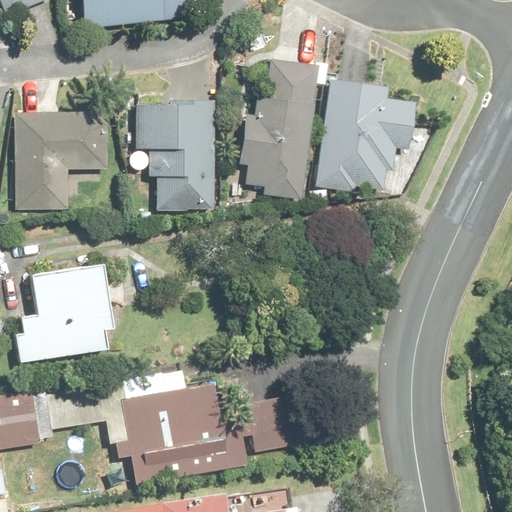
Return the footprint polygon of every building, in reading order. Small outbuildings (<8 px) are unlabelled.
[(0,0),(7,16),(46,0),(0,0)] [(83,0),(85,25),(190,21),(189,0),(83,0)] [(319,64),(271,59),(267,98),(259,97),(257,117),(246,116),(241,165),(252,166),(250,185),(265,186),(265,194),(306,198),(319,64)] [(395,156),(415,140),(417,102),(389,101),(389,88),(365,87),(365,81),(329,79),(323,188),(383,191),(384,172),(394,172),(395,156)] [(215,99),(137,100),(137,149),(150,149),(150,177),(158,177),(158,210),(215,210),(215,99)] [(109,171),(109,112),(16,111),(15,209),(69,210),(70,170),(109,171)] [(23,363),(104,349),(101,332),(115,329),(104,265),(33,277),(40,317),(22,320),(24,334),(18,335),(23,363)] [(242,438),(254,436),(250,411),(238,413),(232,381),(186,389),(183,372),(48,394),(54,431),(107,422),(111,442),(117,441),(120,459),(132,457),(137,484),(246,466),(242,438)] [(0,396),(0,447),(38,443),(33,393),(0,396)] [(15,453),(17,471),(45,468),(43,450),(15,453)] [(0,511),(9,511),(4,471),(0,471),(0,511)] [(300,511),(300,509),(280,511),(228,511),(226,494),(164,502),(165,506),(125,511),(300,511)]
